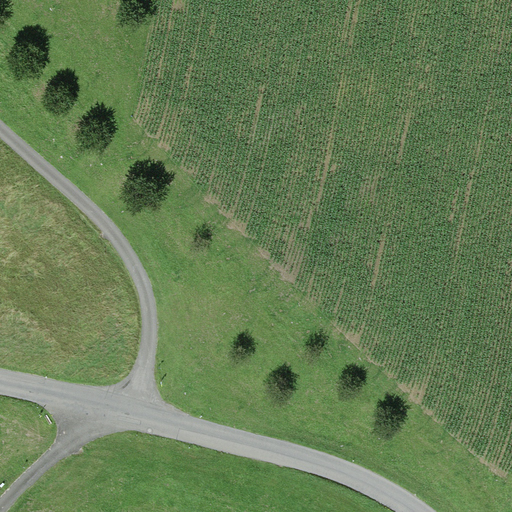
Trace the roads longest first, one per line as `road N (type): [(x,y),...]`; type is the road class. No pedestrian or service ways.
road 1 (tertiary): [(0,387),(330,468),(414,511)]
road 2 (track): [(109,412),(146,373),(153,334),(147,285),(93,212),(0,135)]
road 3 (track): [(109,412),(46,461),(0,511)]
